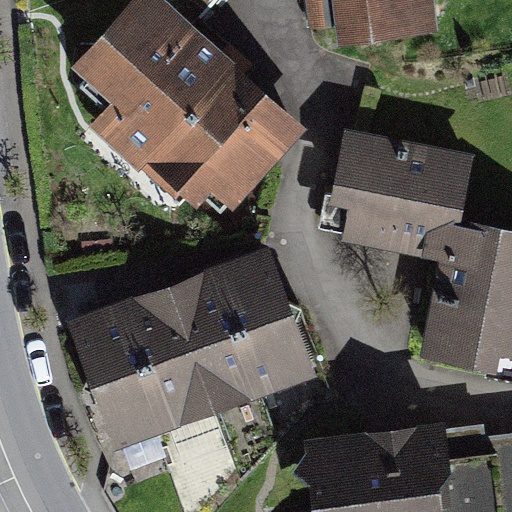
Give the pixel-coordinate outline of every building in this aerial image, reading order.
[(287,119),(154,0),(131,0),(82,54),(123,90),(93,123),(197,218),(287,119)] [(327,0),(332,25),(359,21),(361,33),(431,23),(427,0),(327,0)] [(492,171),(352,147),(336,238),(448,257),(430,359),(511,373),(511,237),(481,233),(492,171)] [(272,258),(87,330),(134,453),(320,382),(272,258)] [(438,432),(315,447),(322,511),(511,511),(511,438),(440,448),(438,432)]
